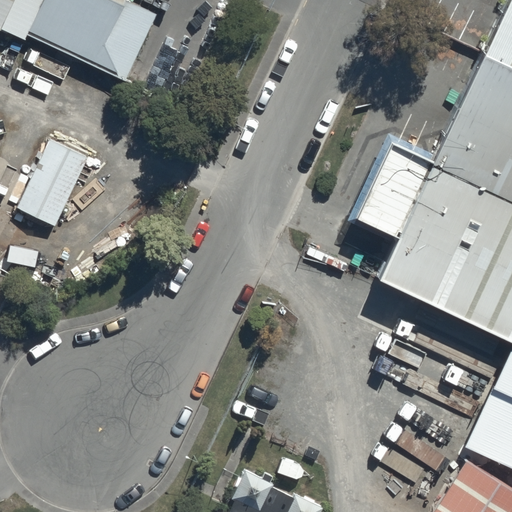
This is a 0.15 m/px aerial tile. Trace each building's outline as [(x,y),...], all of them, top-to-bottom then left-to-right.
[(0,0),(0,19),(134,83),(163,23),(114,0),(0,0)] [(197,0),(193,12),(174,4),(149,68),(167,76),(182,39),(209,49),(228,1),(226,0),(208,0),(207,3),(198,0),(197,0)] [(511,207),(511,0),(428,169),(511,207)] [(197,72),(183,65),(167,100),(181,107),(197,72)] [(81,140),(43,121),(11,186),(49,205),(81,140)] [(103,141),(94,156),(119,171),(128,157),(103,141)] [(511,207),(428,169),(379,276),(511,340),(511,207)] [(109,235),(81,253),(91,269),(119,250),(109,235)] [(511,421),(494,459),(511,467),(511,421)] [(511,511),(511,487),(462,459),(431,511),(511,511)] [(244,473),(224,511),(322,511),(323,511),(244,473)]
